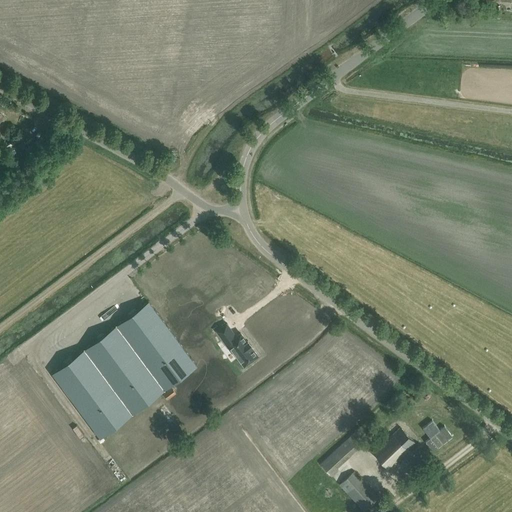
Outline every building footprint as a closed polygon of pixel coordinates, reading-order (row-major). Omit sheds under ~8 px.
[(205,120),(215,114),(208,104),(198,110),(205,120)] [(79,322),(102,303),(98,297),(75,316),(79,322)] [(197,364),(148,300),(52,373),(100,437),(197,364)] [(226,344),(228,343),(244,365),(258,355),(251,346),(252,346),(248,340),(247,341),(241,332),(237,335),(227,322),(216,331),(226,344)] [(167,400),(176,393),(171,386),(162,393),(167,400)] [(186,395),(194,407),(204,400),(196,388),(186,395)] [(145,413),(154,425),(166,415),(157,404),(145,413)] [(409,450),(407,448),(414,441),(400,427),(393,434),(373,453),(389,469),(409,450)] [(358,452),(365,446),(353,432),(320,463),(332,476),(339,470),(337,468),(357,450),(358,452)] [(379,497),(354,470),(339,484),(364,511),(379,497)]
